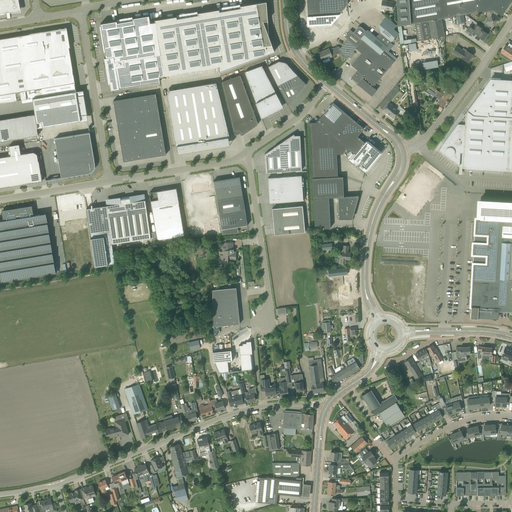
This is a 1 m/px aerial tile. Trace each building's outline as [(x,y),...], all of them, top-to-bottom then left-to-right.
[(0,0),(0,13),(8,12),(14,11),(19,10),(18,2),(19,2),(18,0),(17,0),(0,0)] [(306,0),(308,17),(318,17),(318,24),(329,23),(328,16),(338,15),(347,4),(346,0),(306,0)] [(381,8),(386,9),(392,10),(393,2),(382,0),(381,8)] [(411,24),(408,0),(396,0),(398,25),(411,24)] [(486,10),(487,10),(492,9),(498,13),(501,15),(511,0),(409,0),(411,22),(411,23),(441,18),(456,15),(462,14),(486,10)] [(269,37),(267,14),(266,1),(240,6),(240,8),(219,11),(219,9),(197,13),(198,15),(177,18),(176,16),(155,20),(155,22),(164,76),(218,67),(219,72),(274,51),(269,37)] [(492,9),(487,10),(491,14),(484,24),(489,28),(490,26),(492,28),(499,18),(496,16),(498,13),(492,9)] [(164,76),(155,22),(150,23),(149,15),(132,18),(133,20),(117,23),(117,21),(100,23),(106,57),(104,58),(106,69),(108,69),(111,89),(160,81),(159,77),(164,76)] [(357,28),(353,32),(363,40),(380,55),(383,51),(387,46),(391,41),(391,42),(398,33),(394,29),(396,26),(386,17),(383,20),(379,24),(380,32),(375,37),(367,30),(366,31),(361,27),(360,27),(359,27),(358,27),(357,27),(357,28)] [(414,23),(418,41),(445,36),(441,18),(414,23)] [(466,31),(469,33),(473,36),(474,34),(483,40),(487,34),(482,30),(483,28),(477,23),(473,28),(469,25),(466,31)] [(29,34),(21,36),(29,90),(74,83),(75,83),(69,48),(66,28),(64,28),(61,29),(59,29),(29,34)] [(348,58),(356,49),(355,49),(363,40),(353,32),(350,30),(344,37),(347,39),(339,49),(348,58)] [(0,94),(29,90),(21,36),(0,39),(0,94)] [(356,83),(361,77),(373,63),(380,55),(363,40),(355,49),(356,49),(361,53),(350,65),(357,70),(350,78),(356,83)] [(461,58),(468,62),(473,55),(463,48),(462,49),(456,45),(452,52),(461,58)] [(500,52),(511,59),(511,57),(511,49),(505,45),(500,52)] [(332,56),(336,54),(333,48),(329,50),(329,48),(318,53),(322,61),(332,56)] [(373,63),(361,77),(363,79),(358,84),(372,96),(377,90),(373,87),(394,61),(383,51),(380,55),(373,63)] [(268,66),(287,104),(290,103),(306,84),(292,70),(286,63),(279,61),(268,66)] [(283,106),(262,65),(244,72),(261,117),(283,106)] [(258,124),(240,75),(221,82),(233,132),(237,130),(241,135),(242,134),(242,135),(257,125),(257,124),(258,124)] [(441,145),(438,150),(459,165),(460,152),(463,153),(462,168),(511,170),(511,79),(490,79),(482,90),(441,145)] [(231,145),(216,82),(166,90),(176,146),(177,153),(231,145)] [(425,86),(429,89),(447,101),(451,95),(446,91),(444,95),(429,85),(430,83),(428,82),(427,83),(426,85),(425,86)] [(158,97),(159,97),(158,88),(147,89),(147,93),(157,93),(158,97)] [(386,97),(390,101),(399,92),(394,88),(386,97)] [(447,101),(429,89),(427,93),(429,94),(431,94),(440,100),(438,104),(443,107),(447,101)] [(75,91),(32,99),(35,114),(36,123),(41,122),(42,127),(80,121),(79,116),(87,115),(85,103),(83,103),(83,99),(84,99),(83,95),(76,96),(75,91)] [(113,100),(123,161),(166,154),(156,93),(113,100)] [(338,197),(344,197),(343,176),(338,177),(336,154),(342,154),(347,148),(355,154),(351,159),(357,164),(355,166),(357,167),(359,166),(360,167),(365,171),(380,153),(366,141),(365,142),(357,136),(364,128),(333,102),(316,122),(309,122),(315,225),(325,225),(325,228),(330,228),(329,198),(338,197)] [(382,110),(393,119),(400,111),(389,102),(382,110)] [(38,135),(34,114),(3,119),(0,119),(0,141),(6,140),(38,135)] [(61,178),(88,173),(90,173),(91,172),(92,172),(93,171),(94,169),(94,168),(95,167),(95,166),(95,164),(89,132),(55,138),(61,178)] [(301,170),(300,135),(295,136),(294,134),(269,150),(269,151),(264,154),(265,173),(301,170)] [(10,156),(0,157),(0,187),(42,181),(39,161),(38,161),(37,154),(34,152),(21,154),(19,144),(9,146),(10,156)] [(421,165),(395,202),(416,217),(427,201),(430,203),(434,197),(431,196),(442,180),(421,165)] [(275,198),(276,202),(303,200),(301,175),(268,178),(269,191),(270,191),(271,198),(275,198)] [(212,181),(213,181),(221,229),(247,225),(247,226),(248,226),(248,224),(247,225),(240,180),(236,177),(214,181),(212,181)] [(210,190),(208,182),(208,183),(192,185),(193,193),(210,190)] [(176,188),(149,192),(157,241),(174,238),(174,233),(183,231),(176,188)] [(88,218),(95,266),(114,263),(115,263),(112,248),(112,244),(151,238),(145,200),(138,201),(137,195),(112,199),(113,204),(106,205),(106,206),(91,209),(93,217),(88,218)] [(351,210),(351,205),(356,205),(358,196),(353,196),(348,196),(344,197),(338,197),(339,219),(347,219),(347,220),(352,220),(352,216),(352,210),(351,210)] [(471,306),(470,317),(473,318),(478,318),(478,317),(497,318),(498,311),(511,311),(511,201),(478,200),(477,213),(480,213),(480,214),(480,218),(479,218),(479,220),(477,222),(475,222),(474,243),(473,243),(473,244),(471,244),(471,247),(473,247),(472,249),(471,249),(470,253),(472,253),(472,254),(473,254),(473,266),(472,266),(472,271),(471,271),(472,271),(472,276),(471,300),(470,306),(471,306)] [(1,210),(3,220),(0,220),(0,277),(1,282),(56,273),(46,213),(33,215),(32,205),(1,210)] [(272,208),(272,213),(274,235),(305,232),(302,206),(272,208)] [(219,232),(217,220),(204,222),(206,234),(219,232)] [(321,239),(322,250),(333,249),(332,241),(328,242),(327,238),(321,239)] [(219,251),(219,263),(228,263),(228,260),(236,260),(236,252),(233,252),(233,250),(233,249),(233,242),(222,242),(222,251),(219,251)] [(348,252),(348,246),(342,245),(341,255),(339,255),(338,263),(346,264),(347,259),(349,260),(350,253),(348,252)] [(345,268),(327,270),(327,277),(346,275),(345,268)] [(236,287),(212,290),(212,326),(240,324),(239,322),(236,289),(236,287)] [(331,332),(330,324),(330,322),(322,323),(323,333),(331,332)] [(349,328),(350,337),(357,336),(356,327),(349,328)] [(198,340),(188,342),(190,350),(200,348),(198,340)] [(243,345),(239,346),(240,355),(252,354),(251,341),(246,342),(246,343),(242,344),(243,345)] [(304,343),(305,351),(309,350),(309,349),(318,348),(317,341),(308,343),(304,343)] [(441,361),(442,360),(438,352),(435,348),(433,345),(427,348),(429,351),(428,352),(431,356),(432,358),(433,357),(437,363),(438,362),(442,369),(443,369),(445,368),(441,361)] [(461,359),(461,356),(466,355),(466,354),(470,354),(470,353),(471,352),(471,350),(470,350),(470,347),(456,347),(456,355),(456,354),(457,359),(457,360),(453,361),(455,369),(459,369),(458,362),(459,362),(459,359),(461,359)] [(477,357),(477,358),(481,358),(482,354),(491,355),(491,354),(492,353),(492,351),(491,351),(492,348),(478,347),(477,353),(477,357)] [(501,359),(507,361),(508,360),(511,361),(510,365),(511,365),(511,349),(511,350),(505,348),(501,356),(502,356),(501,359)] [(419,362),(425,359),(428,366),(431,365),(428,355),(425,349),(415,354),(419,362)] [(232,360),(231,350),(213,352),(214,362),(232,360)] [(313,360),(313,357),(308,358),(313,393),(324,391),(323,382),(324,382),(321,359),(313,360)] [(353,358),(347,362),(349,365),(348,365),(352,373),(359,369),(353,358)] [(408,369),(409,368),(415,378),(422,374),(411,358),(404,362),(408,369)] [(345,366),(341,369),(341,370),(345,377),(352,373),(348,365),(349,365),(347,362),(344,364),(345,366)] [(165,367),(168,379),(175,377),(172,366),(165,367)] [(340,380),(335,373),(334,373),(330,367),(328,369),(331,375),(330,376),(334,384),(340,380)] [(341,369),(335,373),(340,380),(345,377),(341,370),(341,369)] [(294,379),(294,382),(295,387),(296,387),(297,391),(303,390),(303,386),(304,386),(302,374),(297,375),(298,378),(294,379)] [(260,375),(261,385),(262,391),(265,391),(266,396),(270,395),(270,396),(272,395),(276,395),(275,385),(269,385),(268,379),(264,379),(264,375),(260,375)] [(393,378),(386,380),(388,384),(391,394),(398,391),(395,382),(393,378)] [(278,386),(280,397),(288,396),(287,386),(287,387),(286,381),(279,382),(280,386),(278,386)] [(170,384),(174,400),(179,399),(176,383),(170,384)] [(124,389),(133,415),(148,410),(139,384),(124,389)] [(249,392),(245,393),(246,395),(248,402),(255,400),(254,394),(255,394),(256,393),(255,389),(255,387),(252,388),(252,389),(248,390),(249,392)] [(230,391),(231,391),(226,392),(230,406),(243,403),(241,395),(239,395),(238,390),(230,392),(230,391)] [(396,402),(398,401),(394,395),(379,404),(371,390),(363,395),(375,415),(379,413),(387,426),(404,416),(396,402)] [(482,395),(484,407),(489,406),(489,401),(491,401),(492,390),(491,390),(491,395),(488,395),(488,394),(482,395)] [(492,390),(491,401),(492,401),(492,397),(495,397),(495,406),(500,406),(501,394),(495,394),(496,391),(492,390)] [(115,392),(107,395),(112,410),(113,410),(120,407),(115,392)] [(501,394),(500,406),(506,406),(506,402),(509,402),(510,396),(506,395),(501,394)] [(468,404),(468,408),(474,408),(472,396),(467,396),(467,397),(463,397),(465,404),(468,404)] [(452,404),(455,413),(459,412),(459,411),(461,410),(460,407),(464,406),(461,397),(457,399),(458,402),(452,404)] [(209,401),(210,402),(211,406),(213,410),(216,408),(217,411),(225,408),(222,401),(217,403),(216,398),(209,401)] [(187,415),(188,417),(190,421),(197,419),(195,413),(198,412),(196,409),(196,402),(191,403),(191,410),(190,410),(191,414),(187,415)] [(210,402),(207,403),(208,404),(203,406),(203,404),(199,405),(200,407),(199,407),(202,417),(214,413),(213,410),(211,406),(210,402)] [(452,404),(445,406),(448,414),(451,414),(455,413),(452,404)] [(443,417),(438,410),(434,412),(438,419),(443,417)] [(312,428),(313,414),(283,412),(282,428),(301,429),(301,424),(304,424),(304,428),(312,428)] [(438,419),(434,412),(430,414),(434,422),(438,419)] [(105,429),(106,434),(108,438),(119,435),(119,437),(128,434),(125,421),(128,420),(126,413),(114,417),(115,421),(114,421),(116,426),(105,429)] [(434,422),(430,414),(426,417),(430,424),(434,422)] [(163,421),(157,423),(158,427),(160,432),(183,424),(182,419),(180,415),(172,418),(172,416),(171,415),(162,418),(162,420),(163,421)] [(333,423),(338,429),(337,430),(345,439),(354,431),(346,422),(348,421),(343,415),(333,423)] [(430,424),(426,417),(422,419),(426,427),(430,424)] [(136,423),(141,438),(159,432),(156,424),(149,426),(147,419),(136,423)] [(426,427),(422,419),(417,422),(422,429),(426,427)] [(253,425),(249,426),(251,434),(257,433),(258,435),(263,434),(262,431),(260,422),(253,424),(253,425)] [(422,429),(417,422),(413,424),(417,431),(422,429)] [(416,432),(411,425),(407,428),(412,435),(416,432)] [(506,434),(507,425),(501,425),(501,429),(498,428),(498,433),(506,434)] [(474,436),(472,427),(467,428),(468,432),(465,433),(466,438),(474,436)] [(412,435),(407,428),(403,430),(408,437),(412,435)] [(222,440),(223,444),(228,442),(224,429),(213,433),(217,442),(222,440)] [(408,437),(403,430),(399,433),(404,440),(408,437)] [(464,439),(460,431),(455,433),(459,441),(464,439)] [(267,435),(270,450),(279,449),(277,433),(272,434),(273,434),(272,434),(271,434),(267,435)] [(350,446),(356,453),(367,443),(369,441),(363,433),(360,435),(361,436),(350,446)] [(404,440),(399,433),(395,436),(400,443),(404,440)] [(459,441),(455,433),(450,435),(452,439),(449,440),(452,444),(459,441)] [(205,436),(195,439),(198,445),(196,445),(200,455),(210,452),(205,436)] [(400,443),(395,436),(391,438),(396,445),(400,443)] [(396,445),(391,438),(390,437),(384,441),(388,445),(389,444),(391,448),(396,445)] [(230,441),(234,451),(238,450),(235,439),(230,441)] [(186,459),(192,457),(192,459),(197,458),(195,454),(191,455),(184,457),(183,453),(182,453),(179,444),(170,447),(172,455),(171,456),(172,461),(177,477),(189,474),(186,459)] [(272,463),(273,477),(291,477),(294,477),(299,476),(299,465),(310,465),(311,451),(287,449),(286,456),(297,457),(296,463),(272,463)] [(365,462),(374,455),(370,451),(362,457),(364,460),(361,462),(363,464),(365,462)] [(338,460),(338,463),(349,464),(349,461),(345,460),(345,458),(341,458),(342,453),(331,452),(330,460),(338,460)] [(368,467),(376,460),(373,456),(374,455),(365,462),(368,467)] [(210,461),(209,461),(210,465),(211,465),(212,469),(218,467),(216,456),(211,458),(211,460),(210,461)] [(149,464),(153,473),(157,472),(156,469),(163,467),(161,463),(162,463),(160,459),(159,459),(158,457),(150,460),(152,463),(149,464)] [(349,464),(338,463),(338,466),(329,465),(329,473),(336,473),(337,468),(348,469),(348,464),(349,464)] [(144,478),(145,482),(150,481),(153,490),(156,489),(152,474),(149,475),(149,472),(145,464),(142,465),(141,464),(139,465),(143,474),(144,478)] [(132,474),(136,488),(140,487),(138,478),(139,478),(141,478),(143,479),(144,478),(143,474),(139,465),(137,466),(137,467),(134,469),(136,473),(132,474)] [(118,474),(121,481),(123,485),(129,483),(127,478),(124,471),(121,473),(121,472),(118,473),(118,474)] [(115,475),(112,477),(115,484),(118,483),(120,489),(119,489),(121,493),(125,492),(124,489),(123,488),(123,485),(121,481),(118,474),(117,474),(115,474),(115,475)] [(291,477),(273,477),(273,478),(266,477),(266,478),(260,477),(258,494),(256,493),(255,502),(276,503),(277,494),(299,496),(300,485),(301,478),(291,477)] [(105,480),(98,483),(102,493),(106,492),(105,488),(108,486),(105,480)] [(173,487),(176,497),(187,494),(184,484),(173,487)] [(95,494),(92,486),(91,485),(89,486),(89,487),(85,488),(85,487),(81,488),(84,499),(89,498),(91,497),(92,496),(91,496),(95,494)] [(300,485),(299,496),(308,496),(309,486),(300,485)] [(370,495),(369,486),(356,488),(357,496),(370,495)] [(68,494),(71,503),(83,499),(80,489),(74,491),(75,492),(68,494)] [(41,506),(39,507),(39,511),(44,511),(45,511),(44,509),(50,508),(51,511),(52,511),(57,511),(55,502),(52,502),(51,498),(40,501),(41,506)] [(346,502),(346,498),(332,498),(332,502),(328,502),(328,510),(338,510),(338,506),(341,506),(341,502),(346,502)] [(25,509),(24,509),(25,511),(31,511),(32,511),(38,511),(36,504),(32,506),(31,503),(24,505),(25,509)]
